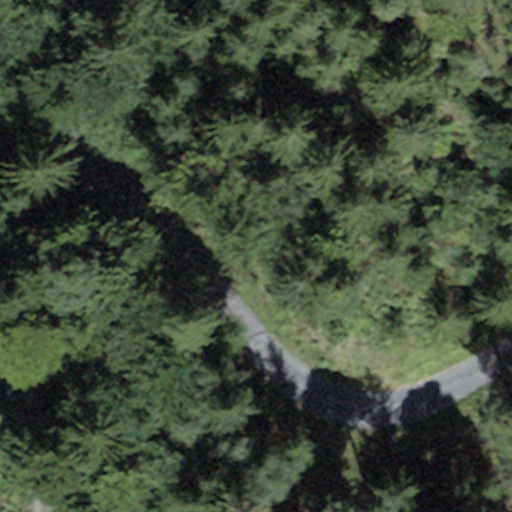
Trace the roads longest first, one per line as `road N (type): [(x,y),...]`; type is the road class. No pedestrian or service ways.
road 1 (track): [(511,357),(403,404),(287,370),(140,215),(0,94)]
road 2 (track): [(45,511),(36,421),(0,360)]
